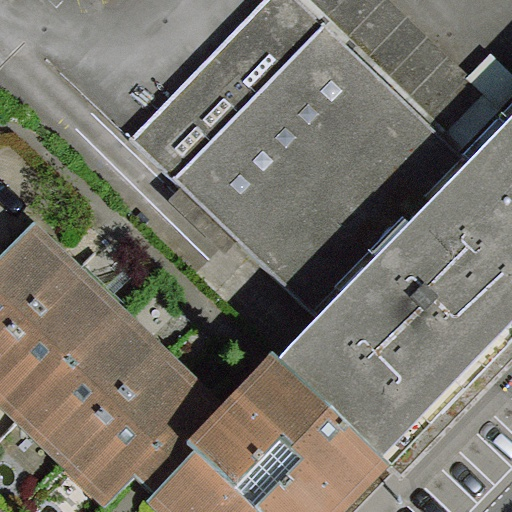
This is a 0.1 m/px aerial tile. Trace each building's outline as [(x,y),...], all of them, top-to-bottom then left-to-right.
[(295,0),(272,0),(136,143),(324,326),(474,173),(461,158),(295,0)] [(504,112),(388,0),(295,0),(461,158),(504,112)] [(511,132),(474,173),(511,210),(511,132)] [(324,326),(284,371),(387,467),(511,336),(511,210),(474,173),(324,326)] [(0,357),(77,277),(32,232),(0,265),(0,357)] [(0,394),(24,419),(120,319),(77,277),(0,357),(0,394)] [(68,463),(166,362),(120,319),(24,419),(68,463)] [(166,362),(68,463),(115,506),(137,482),(210,403),(166,362)] [(343,511),(387,467),(284,371),(233,424),(210,403),(137,482),(168,511),(343,511)]
